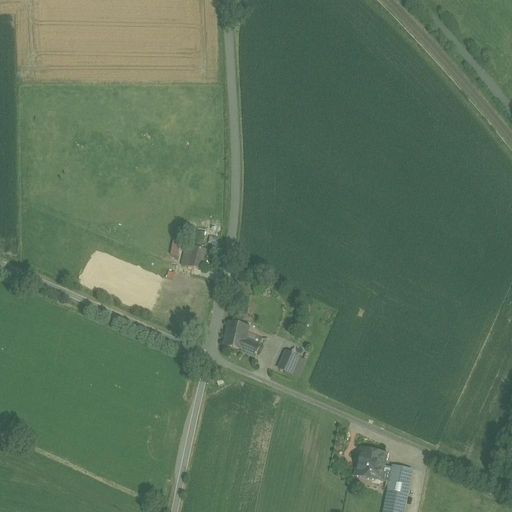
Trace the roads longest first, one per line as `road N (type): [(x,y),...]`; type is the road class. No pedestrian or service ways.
road 1 (unclassified): [(227,0),(237,166),(232,253),(210,358)]
road 2 (unclassified): [(210,358),(0,265)]
road 3 (unclassified): [(176,511),(210,358)]
road 4 (unclassified): [(416,0),(511,115)]
